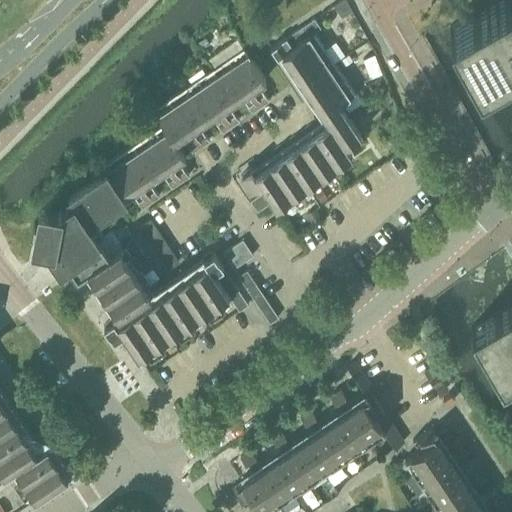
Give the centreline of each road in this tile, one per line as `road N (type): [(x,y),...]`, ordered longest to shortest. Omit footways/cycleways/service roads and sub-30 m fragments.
road 1 (residential): [(373,0),(497,207)]
road 2 (residential): [(143,459),(0,272)]
road 3 (residential): [(157,474),(336,344)]
road 4 (residential): [(366,322),(497,207)]
road 5 (residential): [(286,287),(416,181)]
road 6 (residential): [(168,400),(311,315)]
road 7 (tertiary): [(0,107),(104,0)]
road 8 (residential): [(286,287),(218,177)]
